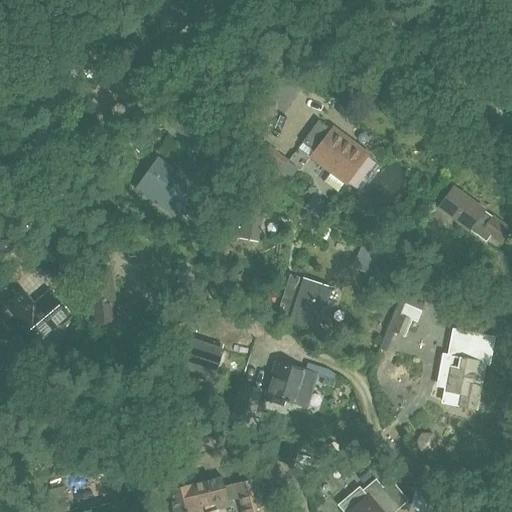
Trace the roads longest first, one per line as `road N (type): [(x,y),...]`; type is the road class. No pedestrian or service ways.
road 1 (unknown): [(87,480),(219,437),(242,437),(273,464),(301,511)]
road 2 (tertiary): [(511,123),(357,0)]
